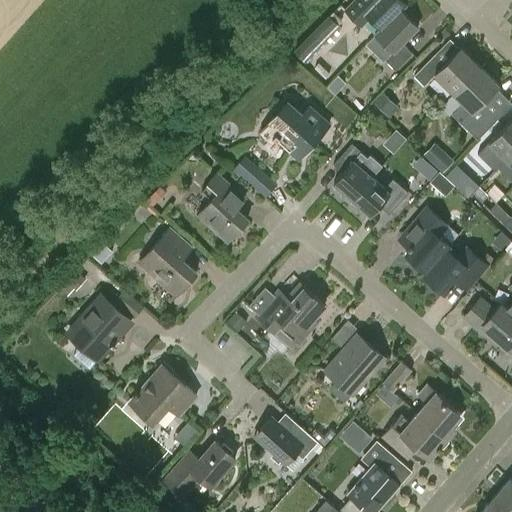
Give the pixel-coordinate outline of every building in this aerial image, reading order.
[(401,0),(352,0),(344,9),(362,27),(370,18),(380,29),(400,10),(406,4),(401,0)] [(400,10),(380,29),(375,34),(392,52),(385,59),(395,70),(413,52),(403,42),(418,27),(400,10)] [(329,15),(302,42),(294,51),(304,60),(338,24),(329,15)] [(460,47),(447,60),(437,51),(414,75),(425,85),(435,74),(453,92),(479,65),(460,47)] [(453,92),(463,102),(452,113),(478,138),(499,116),(483,100),(498,85),(479,65),(453,92)] [(375,102),(389,117),(399,108),(384,93),(375,102)] [(274,138),(288,151),(287,151),(299,161),(331,124),(309,104),(302,112),(287,99),(258,132),(270,143),(274,138)] [(506,159),(511,152),(511,117),(488,142),(506,159)] [(395,151),(405,135),(394,128),(384,144),(395,151)] [(361,151),(353,160),(333,182),(345,192),(341,196),(348,202),(371,176),(382,164),(370,153),(367,157),(361,151)] [(444,151),(433,162),(440,169),(443,171),(454,160),(444,151)] [(277,184),(245,154),(232,168),(264,197),(277,184)] [(427,182),(437,171),(431,165),(421,176),(427,182)] [(440,169),(429,179),(445,194),(455,184),(440,169)] [(227,241),(248,219),(236,208),(245,199),(216,173),(208,183),(218,191),(197,215),(227,241)] [(371,176),(348,202),(356,209),(359,205),(370,215),(380,205),(389,213),(408,191),(392,177),(383,187),(371,176)] [(464,183),(482,202),(489,195),(479,185),(471,176),(464,183)] [(497,202),(490,209),(498,217),(505,210),(497,202)] [(449,245),(439,236),(449,224),(427,204),(404,230),(415,240),(405,252),(426,270),(446,248),(449,245)] [(158,238),(159,239),(138,262),(175,295),(196,272),(183,260),(194,247),(169,226),(158,238)] [(426,270),(423,274),(444,292),(455,280),(464,270),(475,280),(488,265),(489,264),(482,257),(466,244),(455,256),(446,248),(426,270)] [(87,255),(89,257),(96,263),(104,254),(97,248),(96,246),(87,255)] [(300,283),(288,297),(278,288),(253,316),(275,335),(281,327),(298,342),(316,322),(312,318),(324,304),(300,283)] [(237,329),(272,293),(263,284),(245,303),(241,299),(224,317),(237,329)] [(144,306),(124,288),(114,299),(135,317),(144,306)] [(98,359),(131,321),(101,295),(67,333),(98,359)] [(511,312),(507,308),(501,303),(494,310),(480,298),(463,317),(475,327),(491,341),(494,337),(510,351),(511,348),(511,312)] [(344,402),(352,393),(353,394),(384,357),(360,336),(343,356),(339,353),(325,369),(339,382),(332,390),(344,402)] [(401,361),(382,382),(393,392),(412,370),(401,361)] [(186,384),(185,386),(161,364),(129,401),(153,422),(167,407),(179,417),(199,395),(186,384)] [(460,413),(435,392),(426,384),(417,395),(426,402),(417,412),(446,437),(454,428),(451,424),(460,413)] [(417,412),(409,421),(401,414),(382,435),(408,459),(418,448),(429,457),(446,437),(417,412)] [(189,417),(172,433),(185,445),(201,429),(189,417)] [(292,435),(271,417),(258,431),(260,442),(274,454),(271,457),(278,463),(280,460),(285,464),(295,452),(302,459),(318,442),(300,426),(292,435)] [(366,434),(351,422),(342,432),(357,445),(366,434)] [(164,442),(171,453),(182,446),(174,435),(164,442)] [(361,458),(370,466),(346,493),(368,511),(375,511),(400,484),(399,484),(411,470),(377,439),(361,458)] [(215,440),(200,457),(189,448),(162,479),(183,497),(200,477),(210,486),(235,458),(215,440)] [(511,511),(511,480),(510,478),(492,499),(506,511),(511,511)] [(506,511),(492,499),(480,511),(506,511)]
